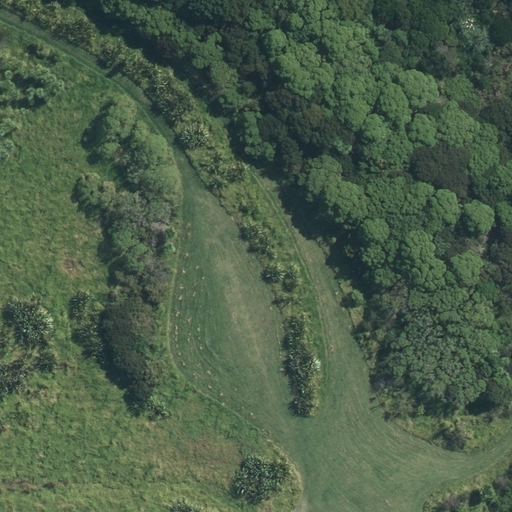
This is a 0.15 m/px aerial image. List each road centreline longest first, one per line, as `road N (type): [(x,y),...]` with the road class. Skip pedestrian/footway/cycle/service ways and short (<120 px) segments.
road 1 (track): [(64,0),(138,40),(200,94),(267,181),(306,246),(396,511)]
road 2 (track): [(511,414),(466,458),(386,496)]
